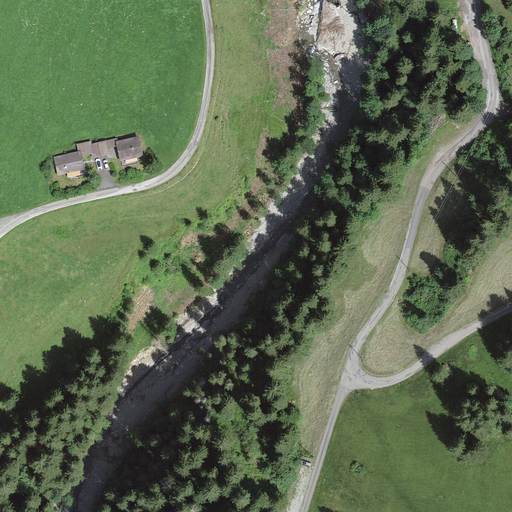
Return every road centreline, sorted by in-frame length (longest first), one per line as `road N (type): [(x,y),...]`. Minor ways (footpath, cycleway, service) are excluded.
road 1 (unclassified): [(477,0),(492,108),(426,183),(392,292),(347,375)]
road 2 (unclassified): [(347,375),(394,379),(511,307)]
road 3 (unclassified): [(302,511),(347,375)]
